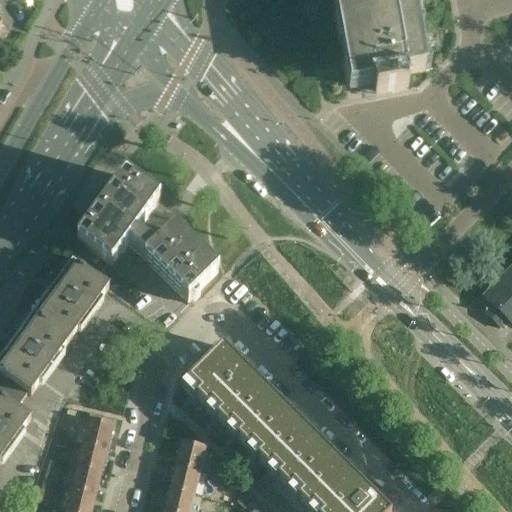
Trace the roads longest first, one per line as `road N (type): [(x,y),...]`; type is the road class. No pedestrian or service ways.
road 1 (residential): [(422,511),(225,318),(200,323)]
road 2 (tertiary): [(392,300),(202,96)]
road 3 (residential): [(122,511),(155,371),(200,323)]
road 4 (residential): [(511,179),(392,300)]
road 5 (tertiary): [(511,420),(392,300)]
road 6 (secondary): [(0,255),(81,125)]
road 7 (secondary): [(81,125),(154,91),(202,96)]
